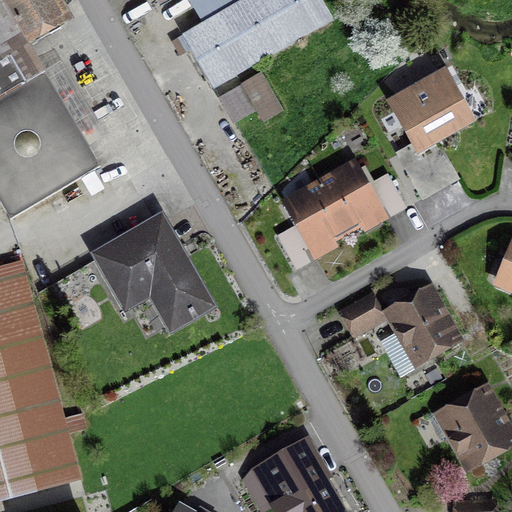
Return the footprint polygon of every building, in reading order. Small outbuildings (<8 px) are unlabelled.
[(97,175),(23,49),(67,24),(53,0),(0,0),(0,216),(6,227),(97,175)] [(312,0),(196,0),(189,5),(202,27),(181,39),(214,94),(328,26),(312,0)] [(469,130),(440,75),(387,104),(417,158),(469,130)] [(279,114),(258,78),(217,103),(231,126),(254,113),(261,124),(279,114)] [(349,165),(318,184),(351,240),(382,222),(349,165)] [(315,262),(351,240),(318,184),(281,205),(315,262)] [(211,312),(159,219),(89,257),(122,316),(146,303),(165,338),(211,312)] [(511,253),(499,286),(511,290),(511,253)] [(0,503),(78,483),(67,439),(84,434),(80,419),(61,424),(19,265),(0,269),(0,503)] [(459,343),(430,289),(383,314),(412,368),(459,343)] [(382,324),(370,300),(340,315),(353,339),(382,324)] [(511,449),(511,436),(484,389),(431,420),(465,477),(511,449)] [(326,477),(307,443),(249,476),(269,511),(341,511),(322,479),(326,477)]
